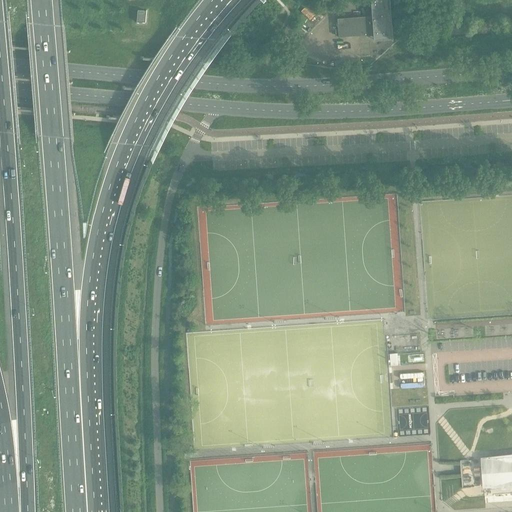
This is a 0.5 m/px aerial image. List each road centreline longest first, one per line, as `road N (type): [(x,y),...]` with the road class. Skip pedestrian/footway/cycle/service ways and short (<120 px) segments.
road 1 (secondary): [(511,70),(278,87),(0,65)]
road 2 (motorway): [(0,42),(27,511)]
road 3 (motorway): [(72,394),(97,231),(116,165),(157,77),(211,0)]
road 4 (unclassified): [(159,511),(154,365),(163,236),(183,163),(218,107)]
road 5 (motorway): [(72,394),(42,0)]
road 6 (secondary): [(218,107),(349,113),(511,100)]
road 7 (secondary): [(0,88),(218,107)]
